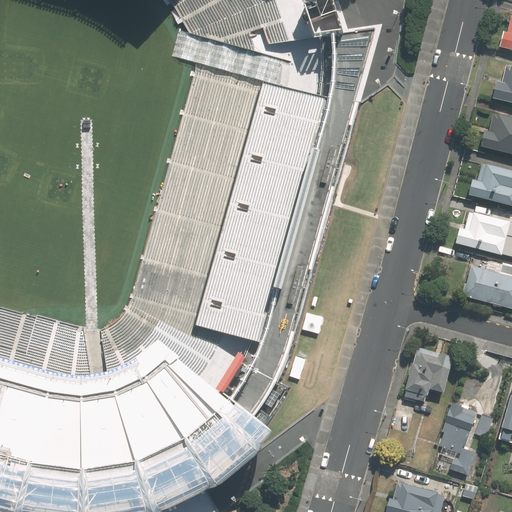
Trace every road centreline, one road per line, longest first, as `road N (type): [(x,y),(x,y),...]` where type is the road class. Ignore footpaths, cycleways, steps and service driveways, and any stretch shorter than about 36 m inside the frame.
road 1 (residential): [(469,0),(390,303)]
road 2 (residential): [(390,303),(334,511)]
road 3 (residential): [(390,303),(511,336)]
